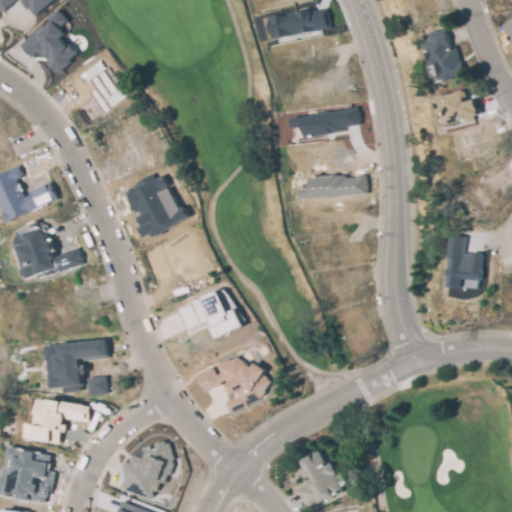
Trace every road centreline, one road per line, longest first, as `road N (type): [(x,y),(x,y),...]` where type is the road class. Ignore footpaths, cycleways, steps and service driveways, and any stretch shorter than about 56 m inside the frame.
road 1 (residential): [(0,80),(66,142),(168,398),(235,473)]
road 2 (residential): [(352,0),(392,147),(396,312),(412,364)]
road 3 (residential): [(511,351),(487,348),(412,364),(235,473),(209,511)]
road 4 (residential): [(75,511),(106,443),(168,398)]
